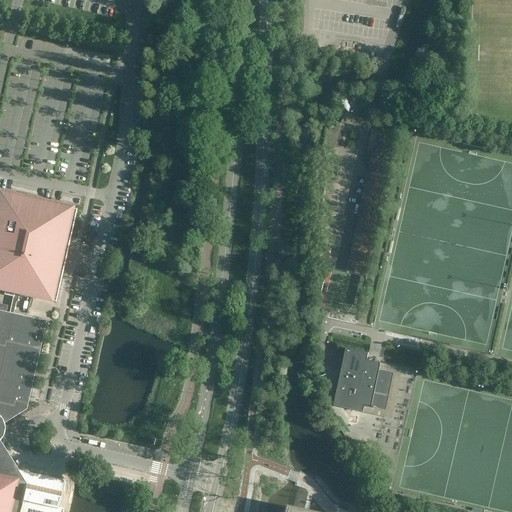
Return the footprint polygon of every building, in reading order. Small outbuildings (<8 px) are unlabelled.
[(379,224),(399,139),(372,133),(364,165),(370,167),(358,219),(359,219),(379,224)] [(4,295),(13,297),(14,293),(15,294),(15,293),(19,294),(19,295),(56,303),(77,210),(0,192),(0,290),(5,291),(4,295)] [(367,276),(379,224),(359,219),(347,272),(367,276)] [(0,511),(63,511),(64,510),(57,508),(62,486),(22,477),(19,471),(18,470),(14,464),(14,463),(10,457),(6,451),(5,450),(2,444),(1,443),(0,441),(0,440),(0,441),(0,440),(0,426),(3,425),(4,425),(4,424),(6,423),(7,422),(12,419),(13,418),(19,414),(20,414),(26,410),(27,409),(29,399),(29,398),(31,388),(32,387),(34,377),(34,376),(36,366),(36,365),(39,355),(39,354),(41,344),(41,343),(44,333),(46,323),(46,322),(45,321),(35,319),(34,319),(24,317),(23,316),(14,314),(13,314),(14,311),(15,305),(15,304),(16,304),(16,303),(17,302),(17,301),(18,301),(18,300),(18,298),(19,295),(19,294),(15,293),(15,294),(14,293),(13,297),(9,313),(3,312),(2,312),(0,311),(0,511)] [(368,354),(346,349),(334,406),(363,413),(365,406),(373,407),(373,409),(376,409),(376,408),(386,410),(394,374),(379,371),(381,364),(367,361),(368,354)]
